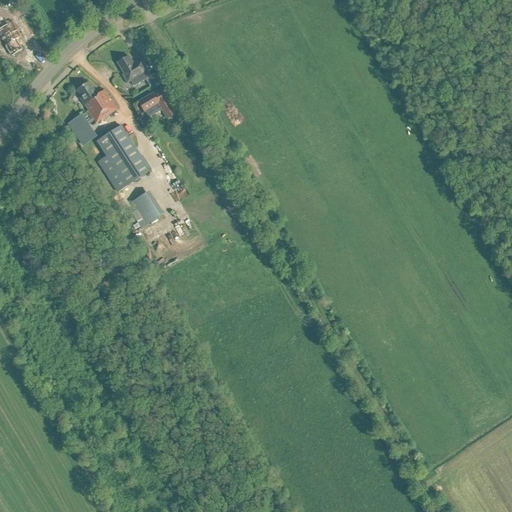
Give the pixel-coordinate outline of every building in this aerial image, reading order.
[(12,21),(0,28),(0,40),(4,47),(5,46),(11,57),(22,50),(16,40),(21,37),(12,21)] [(134,65),(129,57),(117,64),(124,75),(122,76),(127,84),(131,81),(134,87),(146,80),(150,87),(162,80),(170,76),(164,66),(157,71),(158,73),(151,77),(147,72),(148,72),(141,61),(134,65)] [(97,96),(89,83),(76,91),(83,102),(82,103),(96,124),(117,110),(104,91),(97,96)] [(177,114),(169,100),(170,99),(164,88),(138,103),(148,119),(162,110),(168,120),(177,114)] [(108,158),(100,164),(119,193),(151,171),(142,156),(141,157),(121,128),(98,143),(108,158)] [(142,228),(165,214),(150,190),(132,201),(137,210),(132,213),(142,228)] [(151,263),(156,260),(146,243),(141,246),(151,263)]
